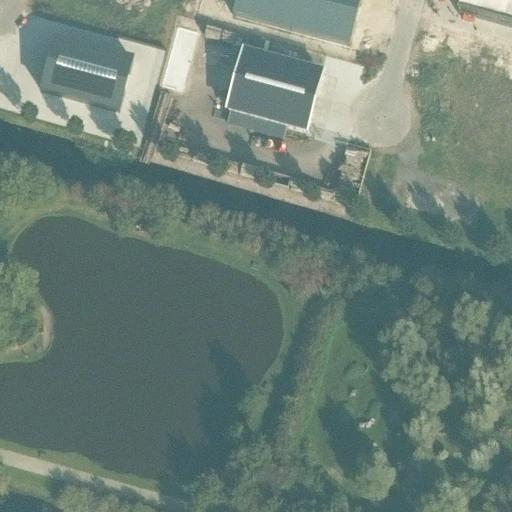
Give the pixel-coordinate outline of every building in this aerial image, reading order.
[(237,0),(233,18),(350,49),(362,0),(237,0)] [(511,0),(461,0),(458,13),(511,27),(511,0)] [(40,96),(120,117),(134,62),(54,41),(40,96)] [(322,76),(244,55),(228,114),(306,135),(322,76)] [(511,58),(508,57),(479,158),(511,167),(511,58)] [(415,185),(412,199),(439,207),(436,217),(472,227),(479,202),(459,197),(455,196),(415,185)]
